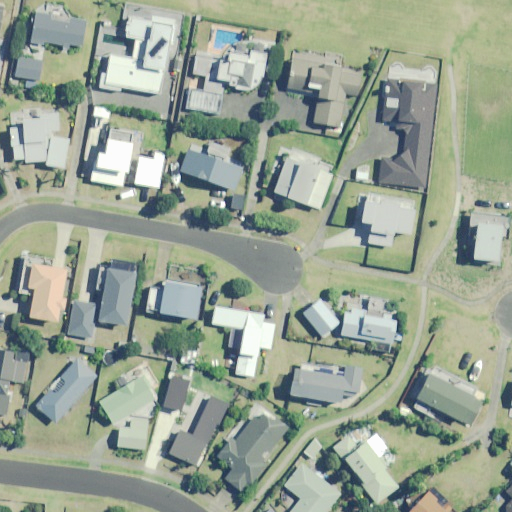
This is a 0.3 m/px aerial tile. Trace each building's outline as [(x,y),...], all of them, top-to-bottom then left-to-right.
[(174,24),(170,46),(177,47),(183,13),(126,3),(122,29),(102,25),(94,71),(99,71),(96,88),(119,92),(119,88),(159,95),(163,72),(144,68),(146,61),(141,60),(144,43),(149,43),(153,20),(174,24)] [(83,21),(31,18),(30,43),(82,46),(83,21)] [(144,68),(163,72),(167,46),(170,46),(174,24),(153,20),(149,43),(144,43),(141,60),(146,61),(144,68)] [(355,96),(359,72),(338,69),(339,58),(289,50),(282,90),(316,96),(312,123),(338,127),(343,94),(355,96)] [(235,90),(237,91),(239,92),(242,93),(245,93),(247,92),(250,92),(252,91),(254,89),(256,88),(258,86),(259,84),(260,81),(261,79),(262,76),(262,74),(265,55),(250,52),(248,64),(230,61),(230,64),(194,58),(191,74),(204,76),(202,88),(188,85),(184,109),(218,114),(222,87),(226,87),(225,89),(235,90)] [(16,58),(13,77),(24,79),(23,89),(36,91),(40,61),(16,58)] [(434,84),(387,79),(383,121),(405,124),(401,161),(378,159),(376,183),(423,188),(434,84)] [(108,110),(93,107),(92,116),(107,119),(108,110)] [(54,138),(56,112),(12,109),(10,135),(12,136),(11,160),(45,163),(44,167),(63,168),(65,139),(54,138)] [(132,136),(108,131),(103,155),(95,154),(89,181),(121,188),(132,136)] [(220,162),(222,157),(191,146),(182,173),(233,192),(241,169),(220,162)] [(163,154),(154,153),(153,159),(137,156),(132,184),(157,189),(163,154)] [(333,165),(322,161),(318,171),(285,160),(273,194),(318,210),(333,165)] [(366,181),(367,167),(355,166),(354,180),(366,181)] [(413,202),(359,194),(356,223),(369,225),(366,244),(390,247),(392,233),(408,235),(413,202)] [(469,228),(467,260),(496,261),(497,240),(506,240),(508,215),(470,213),(469,226),(469,228)] [(60,298),(64,270),(51,268),(52,259),(22,254),(16,293),(31,295),(27,318),(56,323),(58,309),(62,310),(64,299),(60,298)] [(133,275),(105,270),(99,307),(72,302),(66,335),(89,339),(92,322),(125,327),(133,275)] [(199,286),(163,280),(161,289),(151,287),(147,309),(194,317),(199,286)] [(384,302),(360,297),(357,311),(344,308),(339,335),(368,341),(366,349),(389,353),(396,317),(381,315),(384,302)] [(337,324),(317,300),(301,314),(320,337),(337,324)] [(261,315),(213,307),(210,324),(240,330),(238,341),(226,339),(225,348),(237,351),(233,374),(252,378),(257,348),(269,350),(273,325),(260,323),(261,315)] [(11,381),(22,383),(26,356),(0,352),(0,415),(4,417),(11,381)] [(95,378),(75,360),(34,406),(54,424),(95,378)] [(175,381),(178,367),(170,366),(167,379),(175,381)] [(359,371),(342,368),(341,377),(293,370),(289,396),(339,404),(340,396),(354,398),(359,371)] [(468,427),(480,404),(419,372),(407,397),(468,427)] [(152,387),(144,374),(132,382),(126,373),(113,381),(119,390),(97,403),(111,425),(152,400),(146,390),(152,387)] [(272,423),(260,413),(255,419),(253,417),(233,443),(227,439),(213,457),(230,471),(223,480),(242,494),(264,466),(260,462),(285,429),(274,421),(272,423)] [(146,421),(128,419),(127,428),(117,427),(114,447),(142,450),(146,421)] [(330,452),(377,506),(398,489),(383,472),(394,462),(362,425),(330,452)] [(177,431),(167,453),(192,466),(203,443),(177,431)] [(325,511),(339,495),(300,464),(282,486),(299,499),(288,511),(325,511)] [(455,511),(421,478),(389,510),(391,511),(455,511)] [(511,511),(511,484),(502,494),(503,511),(511,511)]
